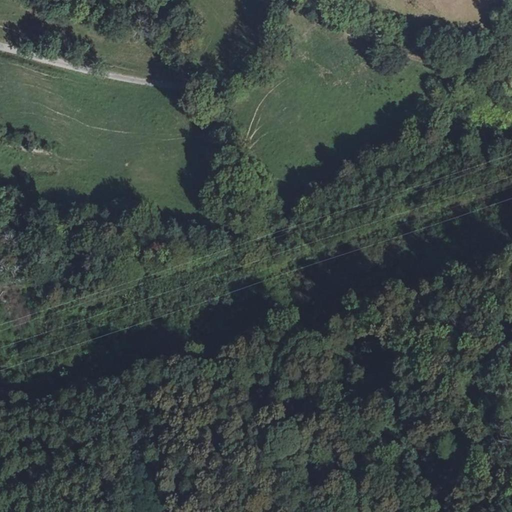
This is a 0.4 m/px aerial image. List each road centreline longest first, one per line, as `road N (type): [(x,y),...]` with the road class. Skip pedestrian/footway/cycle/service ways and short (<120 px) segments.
road 1 (unclassified): [(267,0),(259,58),(241,74),(202,87),(0,47)]
road 2 (track): [(511,39),(480,63),(446,66),(370,38),(313,0)]
road 3 (tertiary): [(511,338),(466,422),(457,511)]
